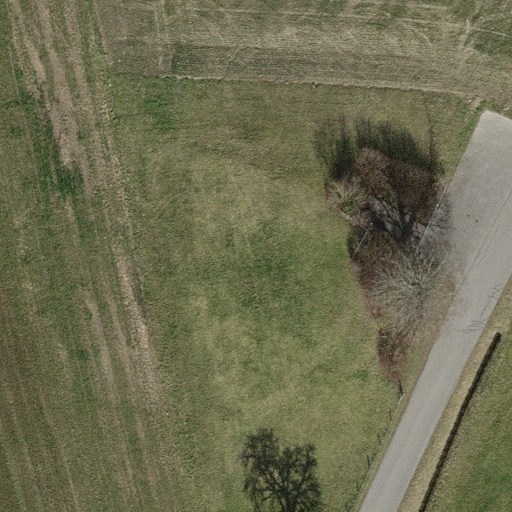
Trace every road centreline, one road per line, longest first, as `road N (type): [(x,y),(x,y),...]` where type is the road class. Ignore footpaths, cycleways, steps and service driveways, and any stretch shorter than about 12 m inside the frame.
road 1 (unclassified): [(511,227),(481,275),(374,511)]
road 2 (track): [(481,275),(371,208)]
